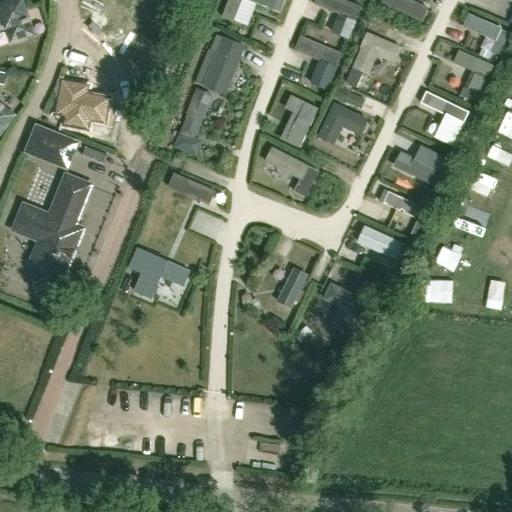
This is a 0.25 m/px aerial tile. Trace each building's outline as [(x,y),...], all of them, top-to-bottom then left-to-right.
[(242,0),(247,0),(279,12),(283,1),(280,0),(228,0),(222,16),(234,21),(242,0)] [(361,7),(343,0),(315,0),(314,4),(339,14),(331,32),(348,39),(361,7)] [(21,1),(0,7),(0,29),(8,27),(12,40),(32,34),(28,23),(29,23),(28,20),(27,20),(21,1)] [(354,67),(368,73),(376,55),(384,59),(385,61),(392,64),(394,63),(397,56),(396,54),(399,48),(368,34),(354,67)] [(327,90),(341,54),(300,37),(295,51),(320,61),(311,84),(327,90)] [(236,44),(233,54),(259,63),(263,52),(236,44)] [(459,52),(454,63),(475,73),(467,90),(463,89),(460,96),(479,104),(495,69),(459,52)] [(203,86),(225,96),(239,62),(217,53),(203,86)] [(87,88),(68,85),(66,96),(62,96),(58,114),(67,115),(65,125),(88,129),(90,120),(105,122),(109,100),(92,97),(91,100),(85,99),(85,95),(87,88)] [(427,93),(421,104),(446,115),(436,137),(453,146),(469,113),(427,93)] [(319,138),(334,145),(342,127),(360,135),(367,121),(335,105),(319,138)] [(0,132),(12,116),(3,109),(3,108),(1,107),(0,107),(0,132)] [(194,137),(202,118),(187,111),(172,148),(196,157),(202,141),(194,137)] [(26,153),(52,163),(67,169),(78,143),(37,127),(26,153)] [(108,167),(111,158),(85,149),(82,158),(108,167)] [(318,172),(273,149),(266,163),(300,180),(294,192),(305,197),(311,186),(318,172)] [(402,154),(395,167),(438,188),(445,175),(442,173),(448,161),(436,154),(429,167),(415,160),(402,154)] [(50,217),(35,210),(24,206),(14,232),(40,243),(31,265),(37,267),(38,268),(39,271),(41,273),(44,275),(47,276),(49,277),(52,277),(55,277),(58,276),(64,278),(84,230),(75,227),(91,187),(67,177),(50,217)] [(348,240),(344,249),(399,273),(411,246),(367,227),(359,244),(348,240)] [(413,231),(410,239),(420,244),(423,236),(413,231)] [(138,250),(130,268),(137,271),(145,253),(138,250)] [(143,273),(135,292),(151,299),(160,277),(183,287),(189,273),(151,256),(143,273)] [(300,308),(313,275),(296,268),(283,301),(300,308)] [(332,326),(346,333),(361,300),(331,286),(324,300),(340,308),(332,326)] [(311,326),(298,336),(307,348),(320,337),(311,326)] [(49,440),(63,445),(84,384),(71,379),(49,440)]
